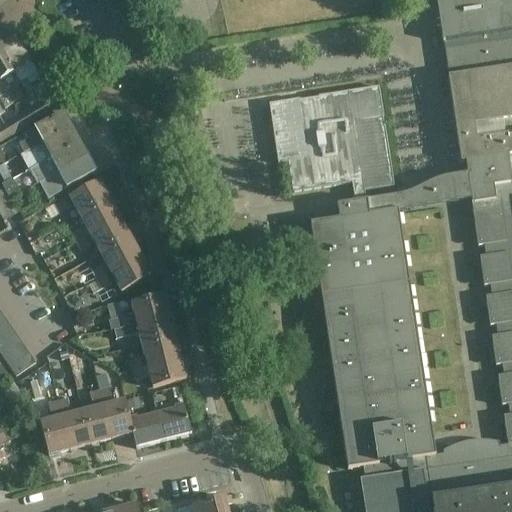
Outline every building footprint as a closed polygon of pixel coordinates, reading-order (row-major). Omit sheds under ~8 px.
[(448,77),(448,79),(447,79),(460,165),(465,165),(467,177),(451,179),(444,181),(437,183),(430,186),(416,193),(409,196),(401,198),(394,199),(365,204),(364,195),(394,190),(384,130),(382,121),(383,121),(378,90),(318,99),(318,100),(299,103),(299,102),(268,107),(278,167),(288,166),(292,195),(351,186),(354,205),(336,208),(338,222),(310,227),(347,472),(363,470),(364,482),(359,482),(360,484),(365,483),(368,511),(511,511),(511,0),(435,0),(442,45),(443,45),(445,62),(454,61),(455,68),(448,77)] [(13,38),(0,46),(0,54),(19,86),(27,82),(29,87),(39,80),(13,38)] [(0,54),(0,87),(11,106),(21,100),(14,89),(19,86),(0,54)] [(0,87),(0,111),(2,110),(3,111),(11,106),(0,87)] [(51,99),(34,110),(40,120),(57,110),(51,99)] [(40,120),(34,110),(19,119),(26,129),(40,120)] [(19,147),(24,157),(71,131),(62,116),(34,131),(38,137),(19,147)] [(26,129),(19,119),(5,128),(11,138),(26,129)] [(0,144),(11,138),(5,128),(0,130),(0,144)] [(28,173),(30,173),(79,146),(71,131),(24,157),(19,159),(24,168),(25,168),(28,173)] [(37,187),(39,186),(48,181),(48,182),(87,161),(79,146),(30,173),(37,187)] [(48,181),(39,186),(37,187),(32,190),(36,198),(44,194),(48,201),(95,176),(87,161),(48,182),(48,181)] [(13,182),(4,167),(0,169),(0,177),(4,185),(5,186),(13,182)] [(21,196),(13,182),(5,186),(4,185),(1,187),(5,193),(3,193),(9,202),(21,196)] [(68,199),(79,220),(110,203),(99,183),(68,199)] [(17,216),(9,202),(3,193),(0,195),(0,217),(4,224),(17,216)] [(55,207),(59,216),(68,211),(64,202),(55,207)] [(79,220),(90,239),(120,222),(110,203),(79,220)] [(90,239),(100,257),(130,240),(120,222),(90,239)] [(70,235),(75,244),(84,239),(79,230),(70,235)] [(84,239),(75,244),(80,253),(89,248),(84,239)] [(100,257),(110,276),(141,260),(130,240),(100,257)] [(141,260),(110,276),(121,296),(151,279),(141,260)] [(91,273),(96,282),(105,277),(100,268),(91,273)] [(105,277),(96,282),(101,291),(109,286),(105,277)] [(130,306),(136,327),(169,318),(164,297),(130,306)] [(136,327),(141,348),(175,340),(169,318),(136,327)] [(119,321),(121,331),(131,329),(128,319),(119,321)] [(0,331),(0,346),(15,336),(8,326),(0,331)] [(133,338),(131,329),(121,331),(114,333),(116,343),(133,338)] [(0,346),(0,356),(1,359),(21,345),(15,336),(0,346)] [(141,348),(147,368),(180,360),(175,340),(141,348)] [(1,359),(9,369),(29,356),(21,345),(1,359)] [(29,356),(9,369),(16,380),(35,366),(29,356)] [(180,360),(147,368),(152,391),(186,382),(180,360)] [(130,363),(132,373),(141,371),(139,361),(130,363)] [(144,380),(141,371),(132,373),(135,383),(144,380)] [(108,392),(99,394),(101,403),(111,401),(108,392)] [(101,403),(99,394),(89,397),(91,406),(101,403)] [(69,412),(67,402),(57,405),(59,414),(69,412)] [(124,403),(102,409),(111,442),(132,437),(128,420),(124,403)] [(59,414),(57,405),(47,407),(50,417),(59,414)] [(174,411),(155,416),(162,445),(191,437),(183,406),(174,408),(174,411)] [(102,409),(81,414),(90,448),(111,442),(102,409)] [(81,414),(61,419),(69,453),(90,448),(81,414)] [(136,418),(128,420),(136,452),(162,445),(155,416),(137,421),(136,418)] [(69,453),(61,419),(39,425),(48,459),(69,453)] [(227,511),(226,508),(231,507),(229,499),(177,511),(227,511)]
